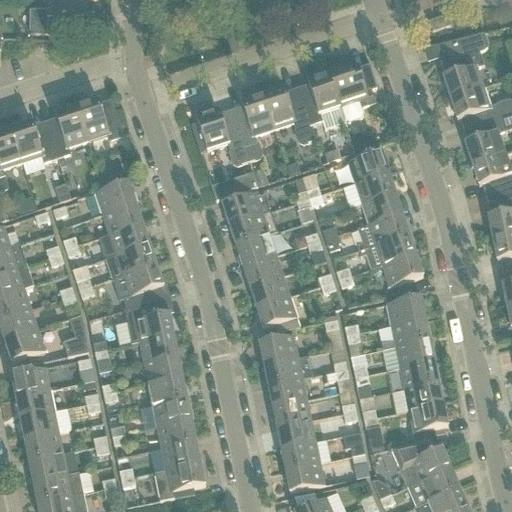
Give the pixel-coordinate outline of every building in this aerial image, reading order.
[(97,3),(97,2),(47,1),(47,12),(30,12),(30,37),(56,38),(56,25),(87,26),(88,3),(97,3)] [(432,34),(450,28),(446,18),(428,24),(432,34)] [(487,45),(484,36),(440,47),(445,59),(439,61),(445,79),(443,80),(450,102),(483,91),(476,71),(484,69),(479,56),(483,54),(486,51),(487,45)] [(344,66),(327,72),(329,78),(339,111),(343,124),(348,126),(361,122),(363,117),(361,112),(376,107),(371,94),(376,92),(377,92),(369,67),(369,68),(368,68),(351,73),(350,69),(344,66)] [(308,88),(296,92),(309,129),(323,125),(325,133),(344,127),(343,124),(339,111),(329,78),(307,85),(308,88)] [(511,105),(511,103),(489,110),(483,91),(450,102),(457,123),(460,122),(464,134),(501,121),(511,117),(511,105)] [(309,129),(296,92),(285,95),(284,92),(262,100),(274,133),(293,127),(295,134),(294,134),(298,147),(303,149),(308,148),(307,146),(314,144),(309,129)] [(254,139),(274,133),(262,100),(241,107),(242,109),(230,113),(243,151),(248,166),(255,164),(255,165),(260,164),(263,159),(258,146),(257,147),(254,139)] [(124,140),(123,137),(111,103),(99,107),(98,104),(76,111),(88,145),(107,139),(109,145),(124,140)] [(68,152),(88,145),(76,111),(55,118),(56,121),(44,125),(56,162),(57,162),(60,171),(66,169),(63,160),(70,158),(68,152)] [(248,166),(243,151),(230,113),(219,117),(218,114),(196,122),(207,155),(227,148),(229,156),(228,156),(232,168),(238,171),(242,170),(242,168),(248,166)] [(498,137),(511,132),(511,117),(501,121),(464,134),(467,145),(464,146),(471,168),(505,157),(498,137)] [(43,166),(56,162),(44,125),(33,129),(32,126),(10,133),(22,167),(42,161),(43,166)] [(2,174),(22,167),(10,133),(0,136),(0,181),(4,180),(2,174)] [(358,144),(351,146),(354,158),(366,154),(363,147),(358,144)] [(327,167),(339,163),(336,153),(324,156),(327,167)] [(353,188),(388,177),(381,155),(346,167),(353,188)] [(511,175),(511,176),(505,157),(471,168),(478,189),(481,188),(485,201),(488,206),(511,201),(511,175)] [(296,166),(286,169),(289,179),(299,176),(296,166)] [(257,191),(268,187),(263,171),(252,175),(257,191)] [(106,191),(122,187),(117,172),(101,177),(106,191)] [(251,177),(238,181),(242,196),(256,191),(251,177)] [(360,209),(395,197),(388,177),(353,188),(360,209)] [(0,181),(0,194),(8,191),(4,180),(0,181)] [(306,194),(302,182),(294,184),(298,197),(294,198),(296,207),(308,203),(306,194)] [(102,218),(135,207),(128,185),(95,196),(102,218)] [(59,206),(71,202),(66,187),(54,191),(59,206)] [(308,203),(321,199),(318,191),(306,194),(308,203)] [(265,198),(259,200),(257,196),(222,208),(229,229),(263,218),(270,215),(269,212),(265,198)] [(356,233),(402,218),(395,197),(360,209),(367,229),(356,233)] [(311,211),(324,207),(321,199),(308,203),(311,211)] [(30,201),(15,206),(19,218),(34,213),(30,201)] [(511,201),(488,206),(490,219),(487,220),(492,242),(511,237),(511,201)] [(299,215),(311,211),(308,203),(296,207),(299,215)] [(109,239),(142,227),(135,207),(102,218),(109,239)] [(55,222),(68,217),(65,209),(52,214),(55,222)] [(36,228),(50,224),(47,215),(33,219),(36,228)] [(263,218),(229,229),(236,250),(270,239),(277,236),(270,215),(263,218)] [(358,255),(408,238),(402,218),(356,233),(361,247),(356,249),(358,255)] [(116,259),(149,248),(142,227),(109,239),(98,242),(105,263),(116,259)] [(0,254),(11,251),(3,230),(0,231),(0,254)] [(325,243),(338,239),(335,230),(322,234),(325,243)] [(307,249),(319,245),(317,236),(304,240),(304,239),(294,242),(297,252),(307,249)] [(511,237),(492,242),(497,264),(499,264),(502,275),(511,273),(511,237)] [(381,270),(415,259),(408,238),(358,255),(360,260),(365,258),(370,273),(381,270)] [(242,270),(277,259),(270,239),(236,250),(242,270)] [(338,239),(325,243),(328,252),(329,256),(339,253),(338,249),(341,248),(338,239)] [(65,253),(78,249),(75,240),(62,244),(65,253)] [(309,257),(322,253),(319,245),(307,249),(309,257)] [(11,251),(0,254),(0,277),(27,269),(20,248),(11,251)] [(112,283),(122,279),(156,268),(149,248),(116,259),(105,263),(112,283)] [(47,262),(61,258),(58,249),(44,253),(47,262)] [(78,249),(65,253),(67,261),(81,257),(78,249)] [(50,271),(63,266),(61,258),(47,262),(50,271)] [(249,291),(283,279),(277,259),(242,270),(249,291)] [(388,291),(422,280),(415,259),(381,270),(388,291)] [(156,268),(122,279),(129,300),(123,302),(126,314),(152,307),(149,295),(163,290),(156,268)] [(0,300),(24,293),(34,290),(27,269),(0,277),(0,300)] [(338,285),(351,280),(348,271),(335,275),(338,285)] [(511,273),(502,275),(504,287),(501,288),(506,310),(511,308),(511,273)] [(320,290),(333,286),(330,277),(318,281),(320,290)] [(256,311),(290,300),(283,279),(249,291),(256,311)] [(341,293),(354,289),(351,280),(338,285),(341,293)] [(89,282),(75,286),(78,294),(91,290),(89,282)] [(323,298),(335,294),(333,286),(320,290),(323,298)] [(61,303),(74,299),(71,290),(58,294),(61,303)] [(81,302),(94,298),(91,290),(78,294),(81,302)] [(0,323),(31,313),(24,293),(0,300),(0,323)] [(64,312),(77,307),(74,299),(61,303),(64,312)] [(296,322),(297,322),(290,300),(256,311),(263,333),(274,329),(277,336),(299,331),(296,322)] [(391,330),(425,323),(421,301),(386,308),(391,330)] [(152,307),(126,314),(129,325),(127,326),(131,348),(139,346),(174,339),(169,317),(158,320),(155,306),(152,307)] [(0,331),(4,344),(38,333),(31,313),(0,323),(0,331)] [(88,357),(84,328),(81,319),(68,323),(74,341),(62,345),(67,361),(88,357)] [(382,354),(395,352),(430,344),(425,323),(391,330),(394,344),(381,347),(382,354)] [(337,324),(324,327),(326,335),(339,333),(337,324)] [(117,329),(120,346),(129,344),(126,327),(117,329)] [(358,337),(359,337),(357,328),(344,331),(346,339),(358,337)] [(11,366),(46,355),(38,333),(4,344),(11,366)] [(358,337),(346,339),(348,349),(360,346),(359,337),(358,337)] [(144,368),(178,360),(174,339),(139,346),(144,368)] [(263,368),(298,361),(294,339),(259,346),(263,368)] [(94,356),(107,353),(105,344),(92,347),(94,356)] [(400,373),(434,366),(430,344),(395,352),(400,373)] [(362,351),(360,346),(348,349),(350,361),(360,359),(359,352),(362,351)] [(95,365),(109,362),(107,353),(94,356),(95,365)] [(355,382),(368,379),(364,358),(360,359),(350,361),(355,382)] [(148,389),(182,382),(178,360),(144,368),(148,389)] [(268,390),(303,382),(298,361),(263,368),(268,390)] [(78,374),(92,371),(90,362),(76,365),(78,374)] [(346,365),(333,367),(334,376),(347,373),(346,365)] [(404,394),(438,387),(434,366),(400,373),(404,394)] [(15,401),(50,394),(45,372),(11,379),(15,401)] [(336,385),(349,382),(347,373),(334,376),(336,385)] [(357,390),(370,388),(368,379),(355,382),(357,390)] [(152,410),(187,403),(182,382),(148,389),(152,410)] [(272,411),(307,403),(303,382),(268,390),(272,411)] [(102,398),(115,395),(114,387),(101,389),(102,398)] [(408,415),(443,408),(438,387),(404,394),(408,415)] [(20,422),(54,415),(50,394),(15,401),(20,422)] [(104,407),(117,405),(115,395),(102,398),(104,407)] [(85,409),(99,406),(97,397),(84,400),(85,409)] [(157,432),(191,424),(187,403),(152,410),(157,432)] [(276,432),(312,424),(307,403),(272,411),(276,432)] [(87,417),(101,415),(99,406),(85,409),(87,417)] [(342,418),(356,415),(354,406),(341,409),(342,418)] [(413,437),(447,430),(443,408),(408,415),(413,437)] [(363,425),(376,422),(374,413),(361,415),(363,425)] [(24,443),(58,436),(54,415),(20,422),(24,443)] [(344,428),(358,425),(356,415),(342,418),(344,428)] [(364,433),(378,431),(376,422),(363,425),(364,433)] [(161,453),(196,446),(191,424),(157,432),(161,453)] [(281,453),(316,446),(312,424),(276,432),(281,453)] [(111,441),(125,438),(123,430),(109,432),(111,441)] [(28,464),(63,457),(58,436),(24,443),(28,464)] [(351,460),(365,458),(360,437),(342,441),(345,453),(350,452),(351,460)] [(113,450),(127,448),(125,438),(111,441),(113,450)] [(94,451),(107,448),(106,439),(92,441),(94,451)] [(381,442),(368,445),(370,456),(384,454),(381,442)] [(441,452),(434,455),(429,443),(390,453),(407,491),(450,472),(441,452)] [(166,474),(200,467),(196,446),(161,453),(166,474)] [(285,474),(321,467),(316,446),(281,453),(285,474)] [(96,460),(109,457),(107,448),(94,451),(96,460)] [(33,486),(67,479),(63,457),(28,464),(33,486)] [(353,470),(367,467),(365,458),(351,460),(353,470)] [(193,491),(205,489),(200,467),(166,474),(154,476),(160,505),(174,502),(173,496),(193,491)] [(290,496),(325,489),(321,467),(285,474),(290,496)] [(120,483),(133,481),(132,472),(118,474),(120,483)] [(450,472),(407,491),(416,511),(459,492),(450,472)] [(37,507),(83,497),(79,476),(67,479),(33,486),(37,507)] [(103,493),(116,490),(115,481),(101,484),(103,493)] [(121,493),(135,490),(133,481),(120,483),(121,493)] [(391,498),(388,490),(377,482),(371,485),(379,503),(391,498)] [(105,502),(118,499),(116,490),(103,493),(105,502)] [(193,491),(173,496),(174,502),(195,497),(193,491)] [(467,511),(459,492),(416,511),(413,511),(467,511)] [(85,511),(83,497),(37,507),(38,511),(85,511)] [(362,510),(374,505),(371,497),(359,502),(362,510)] [(383,511),(395,506),(391,498),(379,503),(383,511)] [(330,511),(326,502),(302,511),(330,511)]
